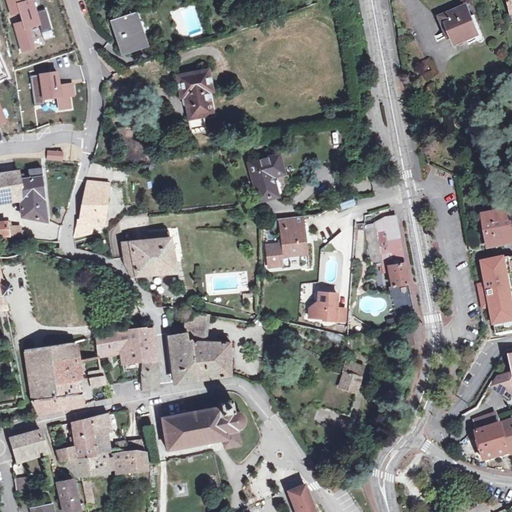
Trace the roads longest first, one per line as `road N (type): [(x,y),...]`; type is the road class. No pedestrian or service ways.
road 1 (residential): [(166,394),(160,334),(144,298),(66,240),(102,93),(76,0)]
road 2 (secondary): [(409,431),(423,404),(437,333),(371,0)]
road 3 (residential): [(332,511),(251,394),(230,383),(166,394)]
road 4 (residential): [(166,394),(0,435)]
